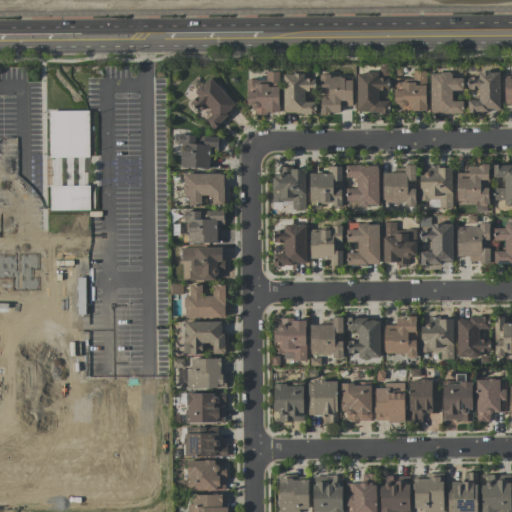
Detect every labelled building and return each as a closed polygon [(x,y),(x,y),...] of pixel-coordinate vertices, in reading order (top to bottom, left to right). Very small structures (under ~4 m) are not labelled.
[(356,73),(357,113),(389,113),(389,101),(378,101),(378,91),(389,91),(388,66),(379,66),(379,72),(356,73)] [(393,80),(394,112),(426,111),(425,70),(412,71),(413,79),(393,80)] [(278,72),(265,72),(265,80),(246,80),(246,107),(255,107),(255,114),(279,113),(278,72)] [(499,72),(477,72),(477,77),(467,77),(468,90),(478,89),(478,100),(467,100),(468,112),(500,111),(499,72)] [(315,113),(315,102),(305,102),(305,92),(315,91),(314,78),(304,79),(304,73),(283,74),(284,114),(315,113)] [(462,113),(462,101),(451,101),(452,90),(462,90),(462,78),(451,78),(451,73),(430,73),(429,113),(462,113)] [(340,106),(352,106),(351,76),(319,77),(320,114),(340,113),(340,106)] [(236,106),(209,77),(193,92),(196,96),(189,103),(198,112),(205,105),(212,113),(205,120),(213,128),(236,106)] [(511,78),(503,78),(504,105),(511,104),(511,78)] [(50,111),(89,111),(90,157),(50,157),(50,111)] [(179,168),(209,168),(209,151),(217,152),(218,136),(180,135),(179,168)] [(378,165),(345,166),(345,178),(356,177),(356,188),(346,188),(346,200),(357,200),(357,206),(378,206),(378,165)] [(456,173),(456,201),(474,201),(475,209),(488,208),(487,165),(468,165),(468,173),(456,173)] [(511,204),(511,165),(492,166),(492,178),(503,178),(503,188),(492,188),(492,199),(504,199),(504,205),(511,204)] [(341,204),(341,166),(327,166),(327,173),(308,173),(309,204),(341,204)] [(382,204),(415,205),(415,166),(395,166),(395,172),(382,172),(382,204)] [(451,207),(452,166),(427,166),(426,173),(419,173),(419,201),(427,201),(427,207),(451,207)] [(305,209),(304,168),(279,168),(279,175),(271,175),(272,201),(291,201),(291,209),(305,209)] [(224,205),(223,173),(183,174),(183,196),(188,196),(188,206),(201,206),(201,196),(212,196),(212,206),(224,205)] [(51,185),(90,185),(90,210),(51,210),(51,185)] [(217,243),(216,225),(223,225),(223,211),(185,211),(186,243),(217,243)] [(383,264),(409,263),(408,256),(416,256),(415,231),(396,231),(396,222),(382,222),(383,264)] [(511,222),(504,222),(504,228),(493,228),(493,241),(504,241),(504,251),(493,251),(493,265),(511,264),(511,222)] [(347,265),(379,264),(378,224),(357,224),(357,229),(346,230),(346,242),(357,242),(357,252),(346,252),(347,265)] [(452,263),(452,224),(430,224),(430,228),(420,229),(420,241),(431,241),(431,252),(420,252),(420,264),(452,263)] [(306,225),(283,225),(283,231),(274,231),(274,243),(284,243),(283,253),(273,253),(273,265),(305,265),(306,225)] [(490,225),(457,225),(456,256),(469,257),(469,263),(489,263),(490,225)] [(309,231),(310,259),(329,259),(329,266),(342,265),(341,226),(331,226),(331,230),(309,231)] [(181,248),(182,261),(188,261),(189,281),(215,280),(215,273),(223,273),(223,247),(181,248)] [(224,285),(212,285),(212,296),(202,296),(201,285),(190,285),(190,296),(184,296),(184,318),(225,317),(224,285)] [(511,351),(511,322),(507,323),(507,316),(494,316),(493,356),(504,357),(504,352),(511,351)] [(396,317),(395,325),(384,325),(383,354),(415,355),(416,318),(396,317)] [(321,319),(321,325),(309,325),(310,355),(333,355),(333,358),(343,358),(342,318),(321,319)] [(379,319),(347,318),(346,331),(357,331),(357,341),(348,341),(348,354),(358,354),(358,358),(378,358),(379,319)] [(452,318),(427,318),(427,325),(420,325),(420,352),(440,352),(440,359),(453,359),(452,318)] [(489,318),(457,318),(457,357),(478,357),(478,352),(489,352),(489,339),(478,339),(478,328),(489,329),(489,318)] [(305,360),(306,319),(275,319),(274,354),(283,354),(283,360),(305,360)] [(223,321),(183,322),(184,354),(202,354),(202,344),(212,344),(212,354),(223,353),(223,321)] [(225,388),(224,358),(191,359),(191,368),(186,369),(187,388),(225,388)] [(476,379),(475,422),(489,422),(489,413),(505,413),(505,380),(476,379)] [(438,413),(437,389),(432,389),(431,380),(407,380),(409,423),(422,422),(421,414),(438,413)] [(337,381),(308,381),(307,415),(322,415),(322,423),(336,423),(337,381)] [(404,422),(404,383),(384,383),(384,388),(375,388),(374,421),(404,422)] [(472,384),(442,383),(442,420),(471,421),(472,384)] [(371,385),(341,384),(340,412),(346,412),(346,421),(370,422),(371,385)] [(303,386),(273,385),(273,412),(279,412),(279,421),(303,422),(303,386)] [(186,393),(185,422),(224,423),(225,393),(186,393)] [(227,457),(227,443),(217,442),(218,427),(184,427),(184,456),(227,457)] [(216,460),(187,461),(187,491),(225,490),(225,466),(216,466),(216,460)] [(476,511),(477,473),(464,473),(464,481),(447,481),(446,511),(476,511)] [(346,483),(346,511),(375,511),(375,474),(362,474),(362,483),(346,483)] [(509,511),(511,475),(482,474),(482,484),(481,484),(480,511),(509,511)] [(298,511),(299,509),(308,509),(308,475),(278,476),(278,511),(298,511)] [(341,511),(342,475),(312,476),(312,511),(341,511)] [(409,511),(409,475),(383,476),(383,486),(379,486),(380,511),(409,511)] [(443,511),(443,475),(413,476),(413,508),(423,508),(423,511),(443,511)] [(226,511),(226,494),(192,495),(192,504),(188,504),(187,511),(226,511)]
